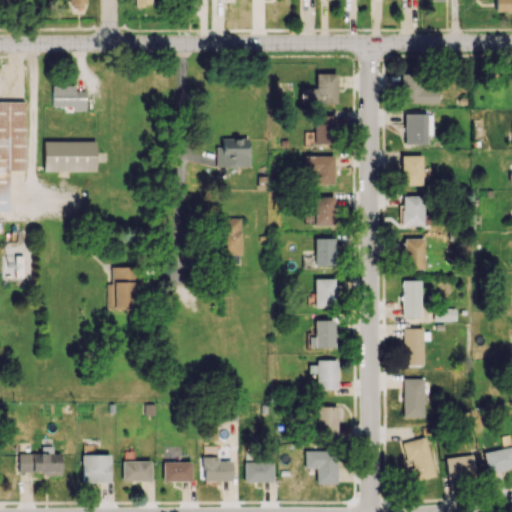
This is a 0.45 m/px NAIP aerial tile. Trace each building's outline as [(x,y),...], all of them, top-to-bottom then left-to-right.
[(84,0),(68,0),(69,8),(85,8),(84,0)] [(200,0),(184,0),(184,8),(200,8),(200,0)] [(511,0),(494,0),(495,11),(511,11),(511,0)] [(438,86),(422,86),(422,72),(401,71),(400,103),(438,104),(438,86)] [(300,88),(300,104),(336,103),(335,73),(315,73),(315,88),(300,88)] [(51,106),(74,106),(74,110),(84,110),(84,90),(74,90),(74,85),(51,85),(51,106)] [(24,101),(0,101),(0,211),(8,211),(8,157),(24,157),(24,101)] [(403,114),(404,144),(427,143),(426,113),(403,114)] [(332,115),(313,115),(314,143),(333,143),(332,115)] [(215,146),(216,167),(248,166),(247,138),(221,138),(221,146),(215,146)] [(42,141),(43,171),(95,170),(95,140),(42,141)] [(313,184),(333,183),(333,155),(303,155),(303,170),(313,170),(313,184)] [(421,155),(400,155),(400,185),(421,184),(421,155)] [(401,225),(423,225),(423,195),(401,196),(401,225)] [(333,225),(333,196),(313,197),(314,225),(333,225)] [(239,218),(220,217),(219,262),(238,263),(239,218)] [(334,237),(314,238),(314,266),(334,266),(334,237)] [(424,238),(403,238),(403,268),(423,268),(424,238)] [(22,256),(14,255),(14,275),(22,275),(22,256)] [(106,309),(133,308),(132,266),(110,266),(110,280),(105,280),(106,309)] [(314,306),(333,307),(334,278),(314,278),(314,306)] [(401,317),(420,317),(421,280),(402,279),(401,317)] [(455,307),(433,308),(433,320),(455,320),(455,307)] [(314,319),(314,336),(308,336),(308,347),(334,347),(334,319),(314,319)] [(422,328),(402,328),(402,365),(422,365),(422,328)] [(316,388),(336,389),(336,360),(315,360),(315,364),(307,364),(307,372),(316,373),(316,388)] [(423,378),(401,378),(402,417),(423,416),(423,378)] [(316,407),(317,434),(338,434),(337,406),(316,407)] [(403,441),(409,468),(412,481),(435,476),(427,437),(403,441)] [(17,453),(18,472),(60,471),(60,453),(52,453),(52,446),(40,446),(40,452),(17,453)] [(511,467),(511,446),(482,452),(486,472),(511,467)] [(336,483),(336,450),(304,450),(304,468),(315,468),(315,483),(336,483)] [(108,482),(109,455),(81,454),(81,481),(108,482)] [(445,456),(446,476),(474,474),(473,455),(445,456)] [(202,480),(231,480),(231,461),(218,461),(218,456),(202,456),(202,480)] [(122,480),(150,480),(150,461),(121,461),(122,480)] [(190,461),(162,461),(162,481),(190,480),(190,461)] [(243,481),(272,481),(271,461),(243,462),(243,481)]
